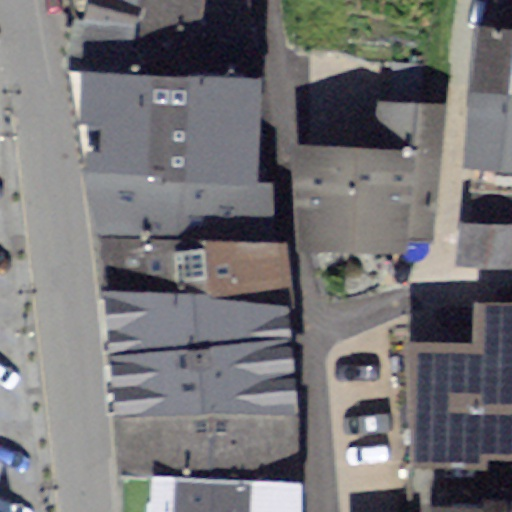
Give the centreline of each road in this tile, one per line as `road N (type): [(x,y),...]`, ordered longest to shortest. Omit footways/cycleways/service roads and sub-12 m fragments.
road 1 (secondary): [(83,511),(42,163),(5,0)]
road 2 (residential): [(315,511),(264,0)]
